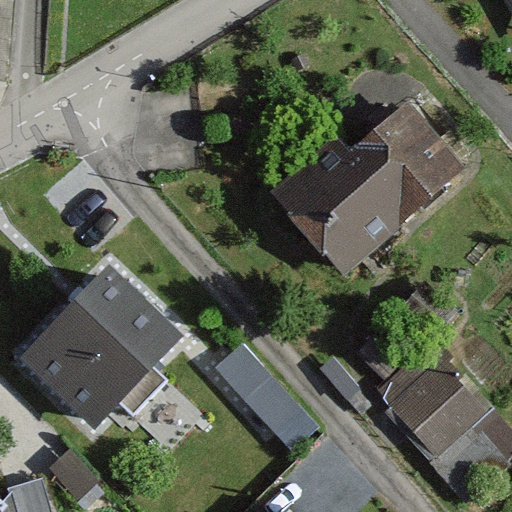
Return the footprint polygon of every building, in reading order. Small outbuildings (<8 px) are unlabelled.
[(341,142),(280,194),(344,269),(461,170),(406,105),(350,153),(341,142)] [(109,276),(31,358),(95,418),(173,337),(109,276)] [(245,346),(224,366),(299,443),(319,424),(245,346)] [(439,358),(390,399),(437,454),(486,413),(439,358)] [(0,511),(46,511),(39,485),(10,493),(0,504),(0,511)]
